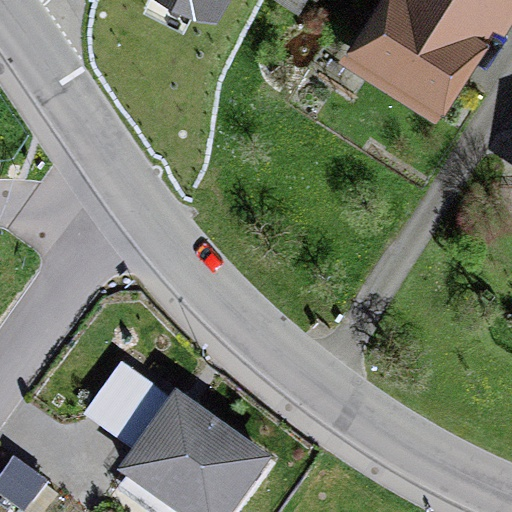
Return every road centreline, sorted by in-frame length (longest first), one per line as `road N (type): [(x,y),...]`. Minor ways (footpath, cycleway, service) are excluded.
road 1 (residential): [(511,89),(320,383)]
road 2 (tertiary): [(136,199),(216,291),(320,383)]
road 3 (tertiary): [(320,383),(433,458),(511,496)]
road 4 (unclassified): [(0,372),(136,199)]
road 5 (tertiary): [(23,30),(136,199)]
